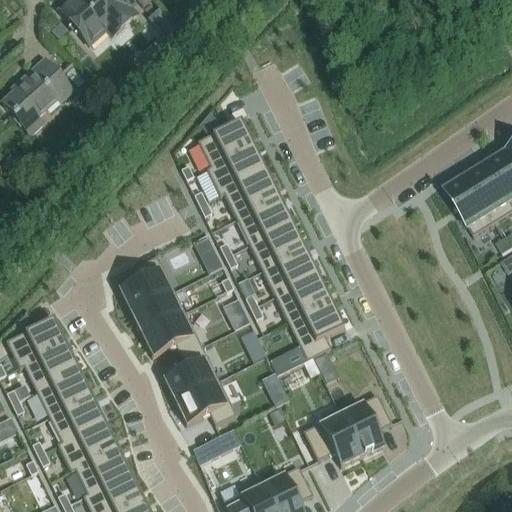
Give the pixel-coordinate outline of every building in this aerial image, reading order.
[(74,0),(58,15),(85,44),(101,30),(111,40),(136,17),(130,11),(133,9),(125,0),(74,0)] [(159,12),(148,22),(160,36),(172,50),(183,40),(171,26),(159,12)] [(191,18),(179,29),(186,37),(198,26),(191,18)] [(21,89),(1,107),(24,132),(30,138),(42,128),(36,121),(57,103),(59,106),(71,95),(43,64),(18,86),(21,89)] [(208,120),(198,132),(206,139),(216,127),(208,120)] [(240,125),(197,146),(210,172),(210,173),(253,152),(240,125)] [(210,172),(205,174),(219,202),(223,200),(223,199),(266,177),(253,152),(210,173),(210,172)] [(507,157),(487,169),(510,207),(511,206),(511,205),(511,163),(507,156),(506,156),(507,157)] [(487,169),(467,182),(495,228),(511,217),(511,207),(511,206),(510,207),(487,169)] [(188,170),(180,174),(186,185),(193,181),(188,170)] [(266,177),(223,199),(223,200),(236,224),(279,203),(266,177)] [(467,182),(446,195),(474,241),(495,228),(467,182)] [(200,196),(193,200),(198,211),(206,207),(200,196)] [(279,203),(236,224),(248,250),(291,229),(279,203)] [(206,207),(198,211),(204,222),(211,218),(206,207)] [(291,229),(248,250),(261,276),(304,255),(291,229)] [(206,241),(193,248),(198,258),(212,252),(206,241)] [(504,243),(496,248),(502,258),(511,253),(504,243)] [(226,248),(219,252),(224,262),(231,259),(226,248)] [(304,255),(261,276),(274,302),(317,280),(304,255)] [(231,259),(224,262),(229,273),(237,270),(231,259)] [(141,284),(119,295),(130,318),(173,296),(156,261),(135,272),(141,284)] [(317,280),(274,302),(287,328),(330,306),(317,280)] [(227,283),(220,286),(226,297),(233,294),(227,283)] [(173,296),(130,318),(141,339),(184,318),(173,296)] [(252,300),(244,303),(250,314),(257,311),(252,300)] [(238,304),(223,311),(228,323),(244,315),(238,304)] [(330,306),(287,328),(306,366),(311,363),(330,354),(324,342),(343,333),(330,306)] [(257,311),(250,314),(255,325),(262,321),(257,311)] [(26,316),(17,324),(20,327),(29,319),(26,316)] [(184,318),(141,339),(152,362),(174,350),(180,362),(201,352),(184,318)] [(52,323),(5,347),(19,374),(23,372),(23,371),(66,350),(52,323)] [(66,350),(23,371),(23,372),(35,397),(78,376),(66,350)] [(186,374),(163,385),(174,407),(218,386),(201,352),(180,362),(186,374)] [(326,358),(313,365),(317,373),(330,366),(326,358)] [(306,366),(302,368),(309,383),(318,378),(311,363),(306,366)] [(278,366),(271,370),(276,381),(284,377),(278,366)] [(78,376),(35,397),(48,423),(91,401),(78,376)] [(218,386),(174,407),(186,430),(208,418),(214,431),(235,421),(218,386)] [(13,395),(6,398),(11,409),(18,405),(13,395)] [(285,398),(272,405),(275,412),(288,406),(285,398)] [(359,405),(337,416),(339,420),(340,420),(361,461),(382,451),(375,438),(391,429),(376,400),(360,408),(359,405)] [(91,401),(48,423),(61,448),(104,427),(91,401)] [(18,405),(11,409),(15,417),(17,420),(24,416),(18,405)] [(321,428),(302,437),(317,466),(333,458),(340,472),(361,461),(340,420),(339,420),(322,429),(321,428)] [(10,422),(0,427),(0,445),(13,439),(18,436),(10,422)] [(61,448),(56,450),(70,477),(74,475),(74,474),(117,453),(104,427),(61,448)] [(205,450),(193,456),(199,471),(212,465),(232,455),(241,451),(233,436),(224,440),(205,450)] [(39,446),(31,450),(37,460),(44,457),(39,446)] [(117,453),(74,474),(74,475),(86,499),(87,500),(130,478),(117,453)] [(44,457),(37,460),(42,471),(49,468),(44,457)] [(32,465),(25,469),(30,480),(37,476),(38,476),(32,465)] [(260,487),(259,487),(271,511),(297,511),(296,509),(312,501),(298,472),(281,480),(280,477),(260,487)] [(86,499),(82,501),(87,511),(126,511),(142,504),(130,478),(87,500),(86,499)] [(240,501),(223,509),(225,511),(271,511),(259,487),(260,487),(258,483),(236,493),(240,501)] [(64,498),(57,501),(62,511),(70,509),(64,498)]
